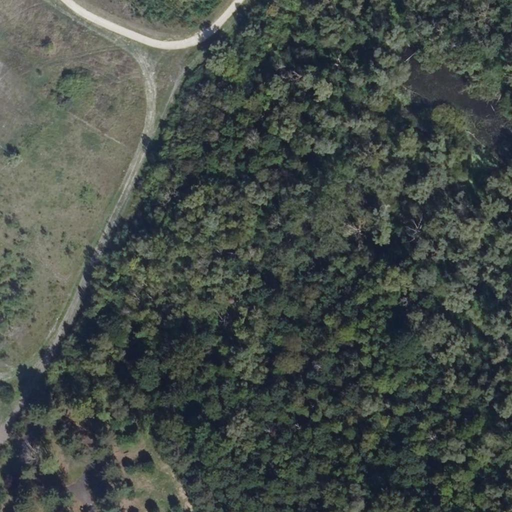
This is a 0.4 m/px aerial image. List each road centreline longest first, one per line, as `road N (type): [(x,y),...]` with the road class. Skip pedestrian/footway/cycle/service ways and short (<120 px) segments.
road 1 (track): [(192,42),(46,364),(0,439)]
road 2 (track): [(66,0),(157,45),(215,33),(242,0)]
